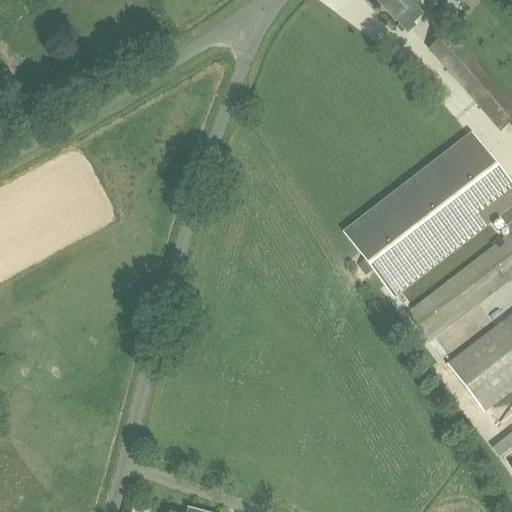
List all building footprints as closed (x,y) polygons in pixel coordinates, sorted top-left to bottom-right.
[(377,0),(407,34),(416,26),(413,23),(423,15),(414,5),(415,4),(411,0),(377,0)] [(501,132),(511,122),(511,102),(449,31),(428,50),(501,132)] [(511,198),(511,187),(484,152),(357,250),(383,284),(495,197),(502,206),(511,198)] [(511,280),(511,232),(406,315),(429,345),(511,280)] [(511,313),(446,364),(483,414),(511,391),(511,313)]
